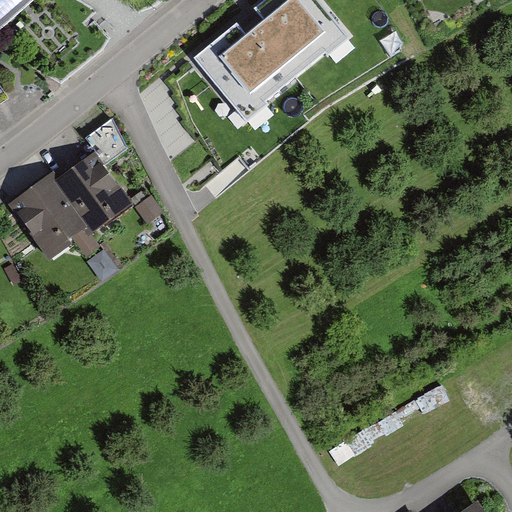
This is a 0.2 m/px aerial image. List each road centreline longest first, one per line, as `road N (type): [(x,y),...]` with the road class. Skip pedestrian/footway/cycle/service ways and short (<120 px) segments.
road 1 (residential): [(342,511),(109,78)]
road 2 (residential): [(511,424),(371,511)]
road 3 (residential): [(109,78),(0,163)]
road 4 (residential): [(206,0),(109,78)]
